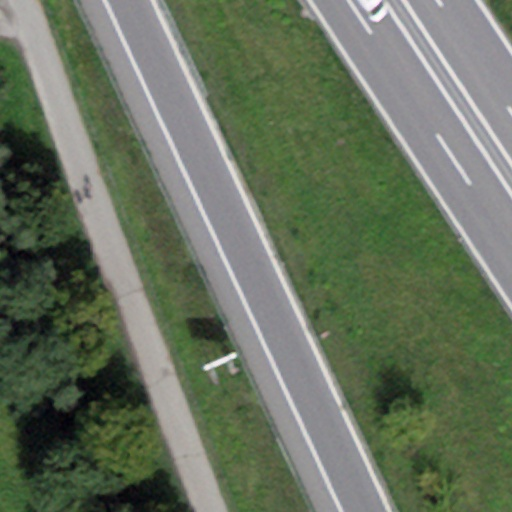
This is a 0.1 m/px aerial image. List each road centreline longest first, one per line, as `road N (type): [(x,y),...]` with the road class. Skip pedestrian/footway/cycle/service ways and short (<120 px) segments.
road 1 (trunk): [(137,0),(369,511)]
road 2 (track): [(22,0),(210,511)]
road 3 (trunk): [(346,0),(511,251)]
road 4 (trunk): [(511,114),(436,0)]
